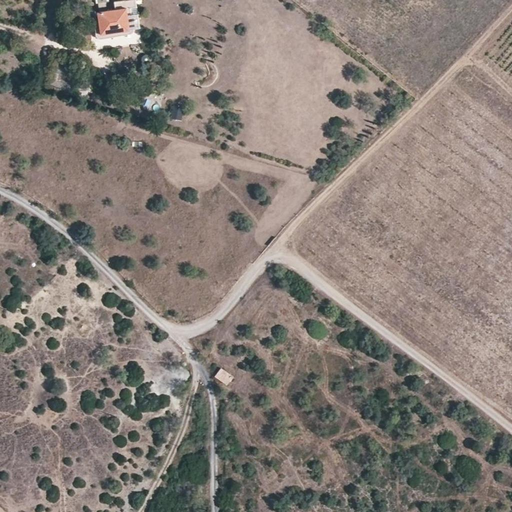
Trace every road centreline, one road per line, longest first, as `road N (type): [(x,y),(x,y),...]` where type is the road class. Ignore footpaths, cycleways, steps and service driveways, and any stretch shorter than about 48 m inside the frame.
road 1 (track): [(511,6),(222,310),(173,332)]
road 2 (unclassified): [(0,188),(77,239),(201,366),(216,511)]
road 3 (track): [(275,249),(511,428)]
road 4 (track): [(201,366),(185,423),(142,511)]
